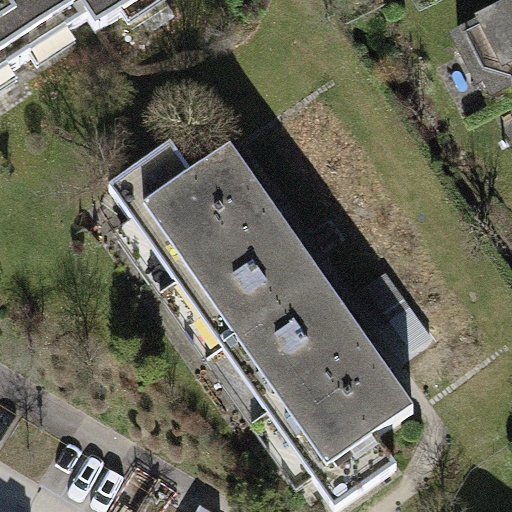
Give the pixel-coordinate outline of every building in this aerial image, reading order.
[(0,0),(0,98),(102,32),(80,0),(0,0)] [(110,44),(176,0),(80,0),(102,32),(110,44)] [(511,21),(462,49),(479,81),(506,67),(511,79),(511,21)] [(320,284),(228,153),(192,178),(172,150),(111,192),(223,351),(320,284)] [(411,413),(320,284),(223,351),(335,511),(336,511),(395,471),(373,440),(411,413)]
